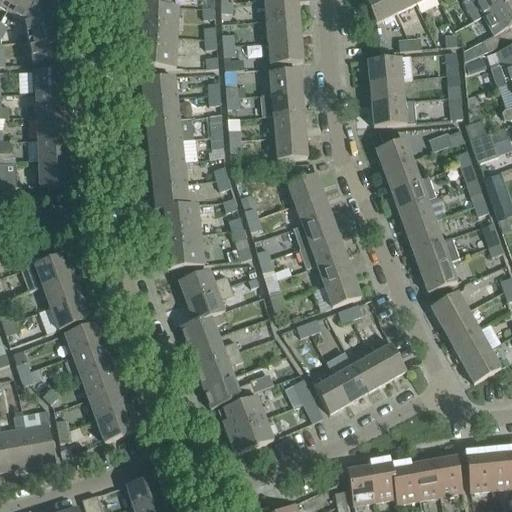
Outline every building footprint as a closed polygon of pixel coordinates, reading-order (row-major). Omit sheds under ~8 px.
[(51,0),(0,0),(0,11),(23,25),(32,67),(67,59),(54,2),(51,0)] [(135,0),(135,10),(138,10),(169,11),(169,0),(135,0)] [(294,0),(263,3),(265,24),(298,22),(296,0),(294,0)] [(395,17),(386,0),(361,0),(375,26),(395,17)] [(411,0),(386,0),(395,17),(415,7),(411,0)] [(481,19),(481,20),(511,3),(511,0),(464,0),(465,2),(461,4),(472,24),(481,19)] [(511,3),(481,20),(492,40),(481,46),(486,56),(511,41),(511,34),(509,30),(511,28),(511,3)] [(231,6),(220,6),(220,16),(231,16),(231,6)] [(138,10),(137,39),(176,41),(177,12),(169,11),(138,10)] [(214,22),(213,12),(202,13),(203,23),(214,22)] [(265,24),(267,46),(300,43),(298,22),(265,24)] [(203,33),(204,44),(215,43),(214,32),(203,33)] [(455,38),(444,39),(445,52),(456,51),(455,38)] [(176,41),(137,39),(135,70),(174,71),(176,41)] [(221,41),(222,50),(233,49),(232,40),(221,41)] [(215,43),(204,44),(205,54),(216,53),(215,43)] [(300,43),(267,46),(269,68),(302,65),(300,43)] [(419,44),(408,45),(409,55),(420,54),(419,44)] [(409,55),(408,45),(397,46),(398,56),(409,55)] [(233,49),(222,50),(223,63),(234,62),(233,49)] [(497,91),(508,87),(511,85),(511,49),(497,55),(485,59),(497,91)] [(366,64),(368,86),(401,83),(399,61),(366,64)] [(205,63),(206,74),(217,73),(216,62),(205,63)] [(456,66),(445,67),(446,79),(457,78),(456,66)] [(34,74),(35,98),(68,96),(67,72),(34,74)] [(269,75),(271,97),(301,95),(299,73),(269,75)] [(140,83),(143,105),(176,101),(173,79),(140,83)] [(368,86),(370,108),(403,105),(401,83),(368,86)] [(511,85),(508,87),(511,98),(511,109),(504,112),(501,116),(503,123),(508,123),(511,122),(511,85)] [(207,89),(208,97),(219,96),(218,88),(207,89)] [(447,92),(448,102),(459,101),(458,91),(447,92)] [(226,94),(227,102),(237,101),(236,93),(226,94)] [(261,120),(273,119),(303,117),(301,95),(271,97),(259,98),(261,120)] [(35,98),(36,120),(69,119),(68,96),(35,98)] [(219,96),(208,97),(209,109),(220,108),(219,96)] [(143,105),(145,126),(178,123),(176,101),(143,105)] [(237,101),(227,102),(228,115),(238,114),(237,101)] [(459,101),(448,102),(449,113),(460,112),(459,101)] [(403,105),(370,108),(372,130),(415,126),(413,104),(403,105)] [(273,119),(275,141),(305,139),(303,117),(273,119)] [(36,120),(37,143),(70,142),(69,119),(36,120)] [(464,128),(469,142),(486,137),(481,122),(464,128)] [(145,126),(147,148),(180,144),(178,123),(145,126)] [(210,133),(211,141),(222,140),(221,132),(210,133)] [(486,137),(469,142),(478,167),(499,160),(494,147),(507,143),(503,133),(487,139),(486,137)] [(448,138),(452,148),(461,144),(458,135),(448,138)] [(229,137),(230,145),(241,144),(240,136),(229,137)] [(305,139),(275,141),(277,163),(306,161),(305,139)] [(222,140),(211,141),(212,152),(223,151),(222,140)] [(37,143),(38,166),(71,164),(70,142),(37,143)] [(375,153),(382,174),(411,164),(403,142),(375,153)] [(0,144),(0,167),(3,167),(2,157),(9,157),(9,145),(2,145),(0,144)] [(147,148),(150,169),(183,166),(180,144),(147,148)] [(241,144),(230,145),(231,157),(242,156),(241,144)] [(454,159),(458,169),(468,165),(465,155),(454,159)] [(71,164),(38,166),(39,190),(72,188),(71,164)] [(382,174),(390,194),(418,184),(411,164),(382,174)] [(468,165),(458,169),(461,178),(472,175),(468,165)] [(150,169),(152,191),(185,187),(183,166),(150,169)] [(3,167),(0,167),(0,190),(16,190),(15,167),(3,167)] [(213,175),(215,184),(227,181),(224,171),(213,175)] [(288,188),(295,208),(322,198),(314,178),(288,188)] [(227,181),(215,184),(219,195),(230,192),(227,181)] [(390,194),(397,215),(425,204),(418,184),(390,194)] [(152,191),(155,213),(187,209),(185,187),(152,191)] [(469,199),(473,210),(483,206),(479,196),(469,199)] [(295,208),(303,229),(330,219),(322,198),(295,208)] [(505,202),(491,207),(497,222),(510,217),(505,202)] [(223,207),(226,216),(236,213),(234,204),(223,207)] [(397,215),(405,235),(433,224),(425,204),(397,215)] [(483,206),(473,210),(476,220),(487,217),(483,206)] [(157,213),(161,243),(200,238),(197,208),(187,209),(155,213),(155,214),(157,213)] [(244,216),(246,225),(257,222),(254,213),(244,216)] [(303,229),(292,233),(299,253),(310,249),(337,239),(330,219),(303,229)] [(229,225),(231,235),(242,232),(239,222),(229,225)] [(257,222),(246,225),(250,237),(260,234),(257,222)] [(405,235),(412,255),(440,245),(433,224),(405,235)] [(242,232),(231,235),(235,245),(245,242),(242,232)] [(483,240),(487,250),(498,246),(494,236),(483,240)] [(200,238),(161,243),(164,273),(203,269),(200,238)] [(305,274),(318,270),(345,260),(337,239),(310,249),(299,253),(298,254),(305,274)] [(419,276),(448,265),(458,262),(450,241),(440,245),(412,255),(419,276)] [(498,246),(487,250),(490,260),(501,257),(498,246)] [(236,252),(226,255),(229,264),(238,261),(236,252)] [(238,256),(240,262),(241,265),(252,262),(249,253),(238,256)] [(256,257),(259,267),(270,264),(267,254),(256,257)] [(28,295),(41,290),(73,278),(65,256),(20,272),(28,295)] [(318,270),(325,290),(352,280),(345,260),(318,270)] [(270,264),(259,267),(262,277),(273,274),(270,264)] [(448,265),(419,276),(427,296),(455,286),(448,265)] [(177,285),(185,306),(229,289),(226,279),(213,284),(209,273),(196,277),(177,285)] [(41,290),(49,311),(81,300),(73,278),(41,290)] [(352,280),(325,290),(333,311),(360,301),(352,280)] [(499,283),(503,294),(511,290),(511,286),(510,280),(499,283)] [(258,289),(255,281),(247,284),(250,292),(258,289)] [(185,306),(192,324),(192,325),(223,313),(220,304),(233,299),(229,289),(185,306)] [(511,290),(503,294),(507,305),(511,302),(511,290)] [(269,299),(272,309),(282,306),(279,295),(269,299)] [(430,311),(440,330),(467,315),(456,296),(430,311)] [(81,300),(49,311),(57,333),(89,322),(81,300)] [(282,306),(272,309),(275,319),(285,316),(282,306)] [(357,309),(347,313),(350,323),(361,319),(357,309)] [(179,329),(187,350),(218,339),(214,328),(226,323),(223,313),(192,325),(192,324),(179,329)] [(350,323),(347,313),(335,317),(339,328),(350,323)] [(0,317),(0,324),(1,329),(12,325),(9,315),(0,317)] [(440,330),(451,349),(478,334),(467,315),(440,330)] [(316,324),(306,327),(310,337),(320,334),(316,324)] [(12,325),(1,329),(4,339),(15,335),(12,325)] [(63,338),(71,360),(103,348),(94,326),(63,338)] [(310,337),(306,327),(297,331),(300,341),(310,337)] [(451,349),(462,368),(489,353),(478,334),(451,349)] [(187,350),(195,371),(238,355),(234,345),(222,350),(218,339),(187,350)] [(0,370),(9,368),(5,356),(4,357),(0,344),(0,370)] [(71,360),(79,381),(111,370),(103,348),(71,360)] [(390,348),(371,359),(386,385),(405,374),(390,348)] [(489,353),(462,368),(473,387),(499,372),(489,353)] [(195,371),(202,392),(232,381),(228,369),(241,364),(238,355),(195,371)] [(371,359),(351,370),(367,396),(386,385),(371,359)] [(15,368),(18,379),(29,376),(25,365),(15,368)] [(79,381),(87,403),(119,391),(111,370),(79,381)] [(351,370),(332,380),(347,407),(367,396),(351,370)] [(29,376),(18,379),(21,389),(32,386),(29,376)] [(347,407),(332,380),(313,391),(328,418),(347,407)] [(232,381),(202,392),(210,412),(254,396),(250,386),(236,391),(232,381)] [(293,389),(302,408),(312,403),(303,384),(293,389)] [(87,403),(95,424),(126,413),(119,391),(87,403)] [(41,401),(49,408),(57,400),(49,392),(41,401)] [(217,414),(225,436),(264,422),(256,400),(217,414)] [(312,403),(302,408),(312,427),(322,422),(312,403)] [(126,413),(95,424),(103,446),(135,435),(126,413)] [(39,429),(24,432),(22,432),(29,470),(54,466),(48,429),(49,428),(47,414),(37,416),(39,429)] [(14,433),(0,435),(0,452),(4,475),(29,470),(22,432),(24,432),(22,419),(12,420),(14,433)] [(264,422),(225,436),(233,458),(272,444),(264,422)] [(55,425),(57,436),(68,434),(66,423),(55,425)] [(68,434),(57,436),(59,447),(70,445),(68,434)] [(511,484),(509,455),(487,458),(491,492),(511,489),(511,484)] [(491,492),(487,458),(465,460),(469,494),(491,492)] [(455,461),(433,465),(440,499),(461,495),(455,461)] [(433,465),(412,468),(418,503),(440,499),(433,465)] [(390,466),(368,470),(374,504),(395,500),(390,472),(391,472),(390,466)] [(412,468),(391,472),(390,472),(395,500),(396,507),(418,503),(412,468)] [(374,504),(368,470),(346,474),(352,508),(374,504)] [(125,489),(132,511),(164,501),(157,479),(125,489)] [(334,497),(336,510),(346,508),(343,496),(334,497)] [(83,511),(100,511),(96,499),(81,504),(83,511)] [(132,511),(167,511),(164,501),(132,511)]
